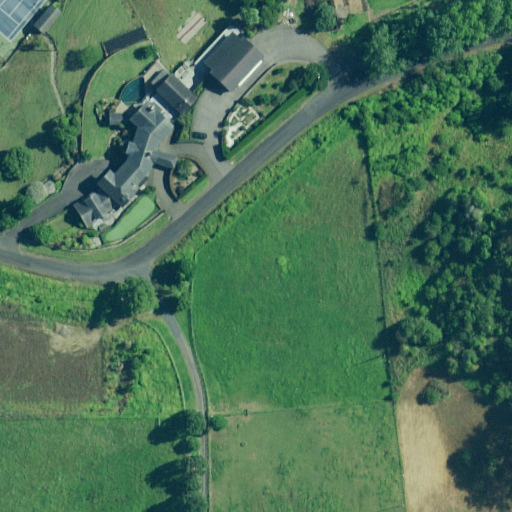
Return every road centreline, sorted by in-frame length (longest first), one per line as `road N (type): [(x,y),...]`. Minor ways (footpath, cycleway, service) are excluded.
road 1 (unclassified): [(0,256),(75,273),(133,261),(343,92)]
road 2 (unclassified): [(343,92),(511,40)]
road 3 (residential): [(343,92),(372,41),(462,0)]
